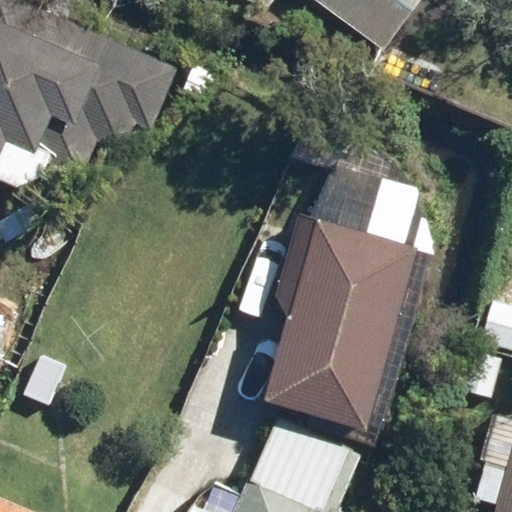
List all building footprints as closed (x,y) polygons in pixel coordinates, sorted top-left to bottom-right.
[(179,68),(20,0),(0,0),(0,172),(23,183),(47,173),(52,162),(85,178),(102,142),(125,153),(138,123),(153,130),(179,68)] [(327,0),(391,43),(421,0),(327,0)] [(0,225),(0,245),(9,240),(0,225)] [(49,296),(17,284),(2,322),(34,334),(49,296)] [(268,380),(208,354),(171,439),(231,465),(268,380)] [(67,367),(43,357),(27,397),(62,411),(74,382),(63,377),(67,367)] [(236,511),(340,511),(366,451),(279,414),(236,511)] [(511,511),(511,448),(495,511),(511,511)] [(37,511),(0,496),(0,511),(37,511)]
